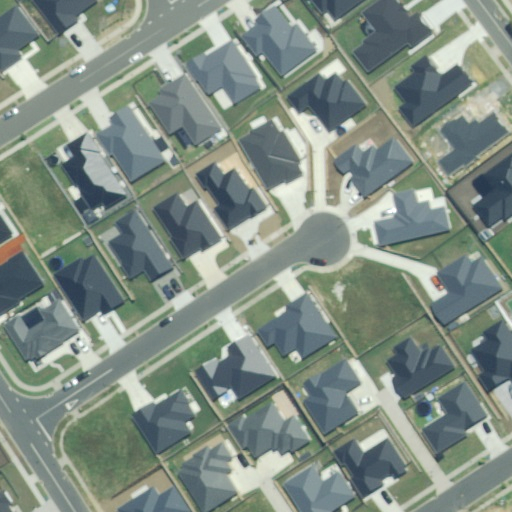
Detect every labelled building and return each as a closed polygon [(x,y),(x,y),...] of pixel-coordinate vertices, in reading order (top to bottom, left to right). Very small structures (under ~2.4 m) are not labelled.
[(35,0),(59,32),(77,20),(74,16),(96,1),(95,0),(35,0)] [(313,0),(323,14),(331,8),(338,19),(363,0),(313,0)] [(410,19),(395,0),(380,0),(363,13),(379,34),(354,53),(369,73),(407,44),(410,48),(431,33),(417,14),(410,19)] [(15,7),(0,17),(0,68),(1,71),(20,57),(15,50),(36,36),(15,7)] [(260,24),(243,36),(257,56),(263,51),(281,76),(315,51),(297,27),(292,31),(275,8),(258,20),(260,24)] [(203,54),(188,64),(209,96),(224,86),(235,103),(258,88),(252,79),(256,76),(233,40),(206,57),(203,54)] [(401,108),(414,125),(472,83),(459,64),(441,77),(427,58),(413,68),(417,73),(397,87),(408,103),(401,108)] [(220,128),(185,75),(160,91),(163,96),(152,104),(171,134),(183,126),(195,144),(220,128)] [(320,75),(291,96),(302,112),(312,104),(332,131),(364,107),(347,83),(343,86),(335,75),(325,83),(320,75)] [(163,162),(127,107),(110,118),(114,123),(96,135),(110,156),(113,154),(132,183),(163,162)] [(441,162),(449,173),(508,134),(495,114),(480,125),(476,119),(467,125),(462,117),(443,129),(457,151),(441,162)] [(270,121),(240,140),(271,190),(300,172),(295,164),(300,160),(283,133),(279,136),(270,121)] [(128,195),(87,133),(70,145),(77,156),(64,164),(92,207),(101,201),(106,208),(128,195)] [(346,171),(365,196),(413,162),(394,136),(377,148),(376,145),(363,155),(357,147),(334,163),(342,173),(346,171)] [(511,154),(474,180),(485,197),(474,205),(488,226),(503,216),(505,219),(511,214),(511,154)] [(216,163),(196,176),(204,189),(207,188),(218,206),(215,208),(230,231),(266,207),(254,189),(248,193),(234,171),(225,176),(216,163)] [(375,222),(380,244),(449,230),(444,208),(430,211),(428,201),(416,204),(413,192),(394,196),(399,217),(375,222)] [(177,194),(154,209),(185,256),(200,247),(201,250),(220,238),(196,201),(186,208),(177,194)] [(172,267),(136,212),(118,224),(124,234),(109,243),(132,277),(145,269),(152,280),(172,267)] [(0,242),(11,235),(0,218),(0,242)] [(43,285),(22,253),(0,266),(0,313),(43,285)] [(80,259),(56,274),(85,319),(102,308),(105,314),(124,302),(93,256),(83,263),(80,259)] [(432,306),(443,324),(500,290),(481,258),(471,264),(466,256),(439,273),(452,295),(432,306)] [(296,347),(304,358),(336,336),(307,293),(288,306),(291,311),(257,333),(266,347),(275,342),(284,355),(296,347)] [(20,317),(4,327),(26,360),(35,354),(38,358),(79,331),(60,301),(42,313),(47,320),(29,331),(20,317)] [(511,335),(503,321),(484,333),(489,341),(474,350),(487,370),(479,375),(488,390),(510,376),(511,378),(511,335)] [(276,378),(250,336),(229,348),(234,356),(220,365),(214,357),(195,369),(214,400),(232,389),(239,401),(276,378)] [(417,348),(411,338),(393,350),(397,356),(390,361),(400,376),(392,381),(404,399),(454,367),(442,347),(432,353),(425,343),(417,348)] [(360,384),(346,361),(306,387),(312,396),(303,402),(324,435),(357,413),(345,394),(360,384)] [(485,415),(465,383),(440,399),(450,414),(424,430),(438,452),(465,435),(462,430),(485,415)] [(134,414),(157,453),(188,434),(182,423),(195,415),(187,404),(189,403),(182,392),(155,408),(152,403),(134,414)] [(244,416),(230,425),(244,447),(249,445),(257,457),(273,446),(278,455),(289,448),(291,451),(308,440),(292,416),(285,421),(274,405),(248,422),(244,416)] [(353,440),(336,451),(365,496),(407,469),(388,440),(363,456),(353,440)] [(196,458),(177,471),(203,511),(207,511),(238,492),(227,474),(230,472),(225,463),(231,459),(220,442),(209,450),(208,447),(195,456),(196,458)] [(310,468),(284,485),(301,511),(330,511),(354,497),(339,474),(322,486),(310,468)] [(188,511),(171,486),(157,495),(152,487),(118,510),(119,511),(188,511)] [(0,511),(11,511),(1,493),(0,493),(0,511)]
